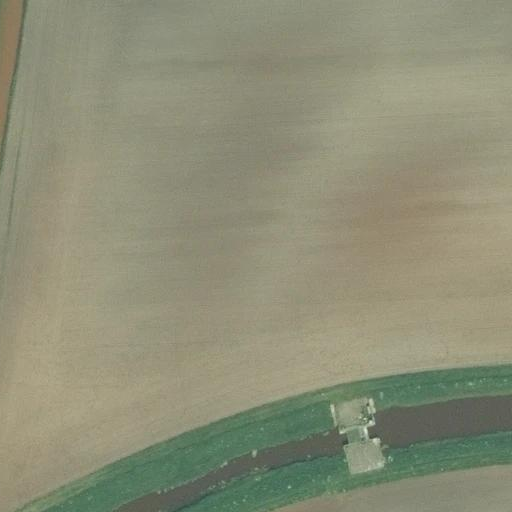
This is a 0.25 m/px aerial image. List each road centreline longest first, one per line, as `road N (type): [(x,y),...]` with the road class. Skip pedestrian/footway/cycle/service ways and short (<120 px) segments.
road 1 (track): [(511,379),(459,380),(258,421),(28,511)]
road 2 (track): [(233,511),(357,474),(511,461)]
